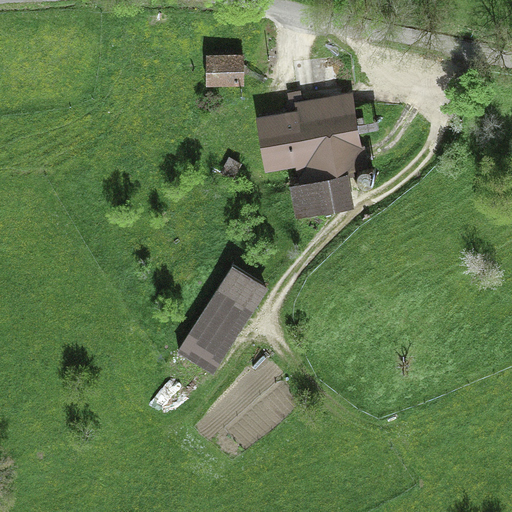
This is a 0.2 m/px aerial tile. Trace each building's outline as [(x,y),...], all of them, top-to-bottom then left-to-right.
[(244,55),(206,56),(206,87),(244,87),(244,55)] [(288,93),(290,103),(303,101),(301,91),(288,93)] [(292,112),(256,118),(265,173),(288,169),(296,219),(355,209),(349,173),(366,171),(353,93),(303,101),(290,103),(292,112)] [(243,162),(230,155),(220,173),(232,180),(243,162)] [(268,290),(232,267),(178,352),(214,375),(268,290)]
